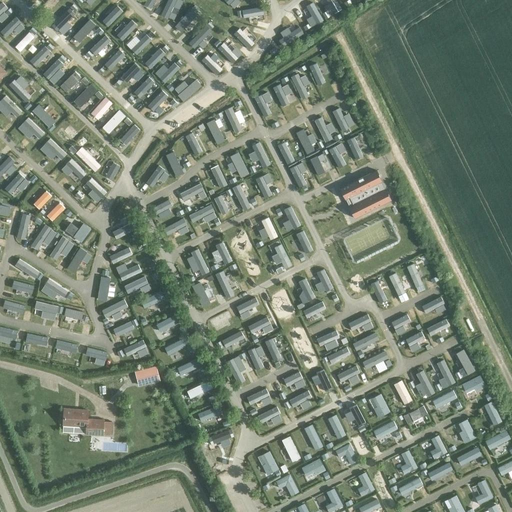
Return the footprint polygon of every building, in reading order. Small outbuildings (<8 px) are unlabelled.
[(7,39),(18,28),(13,22),(1,33),(7,39)] [(34,37),(29,32),(15,47),(20,52),(34,37)] [(40,50),(28,61),(33,66),(44,55),(40,50)] [(43,72),(48,78),(61,64),(55,59),(43,72)] [(105,96),(91,112),(96,117),(110,101),(105,96)] [(48,126),(54,120),(41,108),(36,114),(48,126)] [(119,109),(102,127),(109,133),(126,116),(119,109)] [(123,135),(127,139),(138,129),(133,124),(123,135)] [(56,133),(68,146),(74,140),(61,128),(56,133)] [(81,147),(75,153),(95,171),(101,165),(81,147)] [(377,168),(341,186),(355,214),(391,197),(377,168)] [(52,196),(46,190),(33,203),(39,209),(52,196)] [(52,221),(65,208),(59,202),(46,215),(52,221)] [(81,241),(90,228),(83,223),(79,228),(71,223),(66,229),(81,241)] [(422,284),(430,280),(426,271),(418,276),(422,284)] [(441,324),(450,320),(446,311),(437,315),(441,324)] [(460,363),(469,359),(465,351),(456,355),(460,363)] [(62,352),(59,363),(71,366),(74,355),(62,352)] [(157,365),(135,370),(139,384),(160,379),(157,365)] [(337,378),(346,374),(342,365),(333,369),(337,378)] [(462,384),(466,393),(474,389),(476,392),(486,387),(480,375),(462,384)] [(114,376),(96,379),(98,389),(116,386),(114,376)] [(402,380),(393,384),(404,404),(412,400),(402,380)] [(298,398),(307,394),(303,385),(294,389),(298,398)] [(457,398),(453,390),(432,400),(436,408),(457,398)] [(378,417),(390,411),(381,393),(372,398),(377,406),(373,408),(378,417)] [(484,405),(494,425),(502,421),(492,401),(484,405)] [(427,413),(423,405),(403,415),(408,424),(427,413)] [(86,434),(113,435),(114,423),(103,423),(103,420),(87,419),(88,410),(64,408),(62,432),(86,434)] [(327,418),(337,439),(346,434),(336,414),(327,418)] [(476,437),(467,419),(458,423),(462,431),(459,432),(464,443),(476,437)] [(377,439),(397,428),(393,421),(373,431),(377,439)] [(315,450),(323,446),(312,424),(304,428),(315,450)] [(485,441),(489,449),(511,438),(506,430),(485,441)] [(447,452),(438,435),(431,439),(435,448),(430,451),(434,458),(447,452)] [(292,462),(300,458),(290,436),(281,440),(292,462)] [(349,443),(335,450),(339,457),(345,454),(350,464),(358,460),(349,443)] [(417,467),(408,449),(401,453),(406,464),(400,466),(404,474),(417,467)] [(278,469),(269,451),(261,455),(265,463),(262,465),(267,475),(278,469)] [(320,458),(301,467),(306,476),(314,472),(316,475),(325,470),(320,458)] [(511,459),(497,467),(501,475),(511,469),(511,459)] [(449,462),(429,472),(433,479),(452,469),(449,462)] [(375,489),(365,472),(358,475),(363,485),(357,488),(361,496),(375,489)] [(290,474),(276,481),(279,488),(286,485),(291,495),(299,491),(290,474)] [(419,477),(398,488),(402,495),(423,484),(419,477)] [(493,497),(485,479),(478,483),(483,493),(475,497),(479,504),(493,497)] [(330,511),(343,505),(334,488),(326,492),(332,502),(325,505),(328,511),(330,511)] [(464,511),(456,495),(448,499),(451,506),(448,508),(450,511),(464,511)] [(359,508),(360,511),(369,511),(380,506),(377,498),(359,508)] [(308,511),(304,503),(297,506),(299,511),(308,511)]
